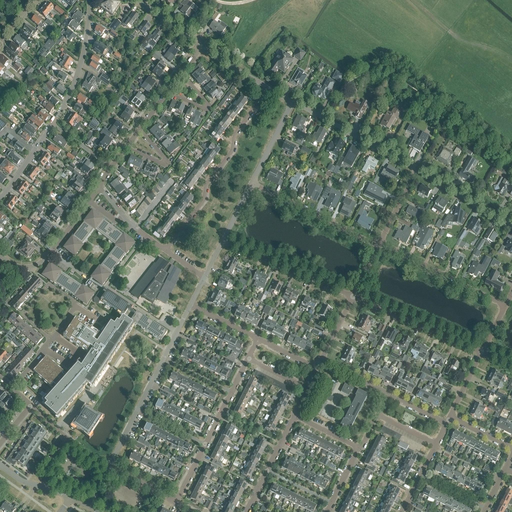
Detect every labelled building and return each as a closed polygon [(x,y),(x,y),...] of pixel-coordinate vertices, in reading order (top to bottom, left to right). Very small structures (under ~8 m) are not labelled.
[(69,10),(71,7),(76,1),(78,2),(79,0),(57,0),(57,1),(69,10)] [(102,0),(98,6),(105,11),(112,0),(102,0)] [(116,0),(112,0),(105,11),(112,16),(118,6),(120,2),(116,0)] [(186,16),(189,18),(193,12),(195,14),(198,10),(188,2),(189,0),(184,0),(182,3),(185,5),(180,11),(182,13),(182,14),(186,16)] [(47,3),(43,7),(49,13),(51,14),(54,17),(55,15),(51,11),(53,8),(47,3)] [(43,7),(39,12),(45,18),(48,15),(49,13),(43,7)] [(72,16),(71,18),(72,18),(79,24),(83,20),(81,19),(84,16),(78,11),(73,17),(72,16)] [(129,19),(126,17),(121,24),(123,25),(126,24),(128,25),(128,24),(132,27),(135,23),(134,22),(138,17),(133,13),(129,19)] [(42,21),(36,16),(31,21),(38,27),(36,29),(41,33),(43,30),(41,29),(43,27),(40,24),(42,21)] [(78,26),(79,25),(75,21),(74,23),(73,22),(72,25),(67,21),(64,25),(68,28),(70,27),(75,32),(77,30),(78,30),(79,29),(79,28),(78,26)] [(141,28),(138,26),(135,30),(138,33),(139,31),(144,34),(148,29),(148,30),(151,26),(145,21),(141,28)] [(214,21),(209,27),(220,35),(224,29),(226,26),(221,22),(219,25),(214,21)] [(37,33),(34,31),(32,29),(31,29),(27,26),(23,30),(32,38),(37,33)] [(95,31),(95,32),(94,33),(97,35),(98,34),(101,36),(103,33),(106,36),(108,33),(98,26),(95,31)] [(61,43),(60,43),(65,37),(67,38),(66,38),(70,42),(73,39),(74,40),(76,38),(67,30),(66,32),(64,30),(61,33),(60,33),(57,37),(59,39),(57,40),(57,41),(55,44),(58,46),(61,43)] [(162,34),(157,30),(152,36),(150,34),(141,46),(145,49),(148,44),(153,48),(159,40),(158,40),(162,34)] [(18,36),(22,40),(29,46),(32,42),(29,39),(30,38),(22,31),(18,36)] [(19,46),(18,47),(23,51),(28,46),(17,37),(13,41),(19,46)] [(49,52),(55,44),(50,39),(43,48),(49,52)] [(94,51),(99,55),(99,54),(105,58),(105,57),(107,53),(110,55),(110,56),(113,51),(107,47),(106,48),(97,42),(92,49),(94,51)] [(19,53),(17,51),(19,49),(12,43),(8,48),(15,53),(18,55),(19,53)] [(168,53),(174,58),(178,52),(175,50),(176,49),(173,47),(172,48),(168,53)] [(49,52),(43,48),(37,54),(43,59),(49,52)] [(8,49),(7,49),(5,51),(5,52),(4,53),(10,59),(13,61),(17,56),(14,54),(8,49)] [(170,63),(174,58),(168,53),(164,50),(163,53),(166,55),(164,58),(170,63)] [(293,57),(300,61),(305,54),(298,50),(293,57)] [(268,70),(274,75),(278,69),(284,74),(293,60),(283,53),(280,58),(278,56),(278,57),(276,57),(273,61),(274,62),(268,70)] [(63,62),(70,66),(73,61),(66,57),(66,56),(62,54),(60,57),(64,59),(63,62)] [(8,61),(1,55),(0,57),(0,62),(3,66),(6,63),(8,65),(10,63),(8,61)] [(101,60),(93,55),(92,57),(92,59),(91,61),(92,62),(99,67),(103,70),(105,68),(98,63),(101,60)] [(161,61),(156,68),(163,73),(167,68),(164,66),(165,64),(161,61)] [(67,71),(70,66),(63,62),(62,64),(61,63),(59,66),(67,71)] [(99,67),(92,62),(91,63),(91,65),(90,67),(98,73),(99,71),(97,69),(99,67)] [(0,74),(0,73),(2,71),(10,78),(10,77),(12,79),(14,77),(7,70),(3,67),(0,64),(0,77),(1,76),(0,74)] [(68,76),(60,72),(62,70),(60,68),(56,65),(54,68),(57,70),(56,72),(59,74),(57,77),(64,82),(68,76)] [(163,73),(156,68),(153,65),(152,67),(155,70),(153,73),(159,78),(159,77),(160,78),(162,75),(161,75),(163,73)] [(205,73),(198,65),(193,71),(195,73),(192,76),(196,81),(204,74),(205,73)] [(29,67),(24,72),(29,77),(34,71),(29,67)] [(298,69),(289,83),(293,85),(294,82),(297,84),(296,85),(297,85),(301,87),(306,77),(300,73),(301,71),(298,69)] [(332,79),(341,84),(344,77),(336,72),(332,79)] [(87,82),(86,81),(82,87),(90,92),(94,85),(95,86),(97,84),(99,85),(101,82),(107,86),(110,83),(107,81),(102,77),(100,81),(90,73),(88,78),(90,80),(88,83),(86,82),(87,82)] [(203,87),(210,81),(204,74),(196,81),(201,86),(201,85),(203,87)] [(150,76),(149,78),(145,83),(151,88),(155,83),(152,80),(154,78),(150,76)] [(318,97),(321,99),(321,98),(324,100),(326,96),(327,96),(328,94),(329,94),(335,83),(328,79),(321,91),(314,87),(312,90),(312,94),(314,97),(316,98),(317,96),(318,97)] [(151,88),(145,83),(141,80),(139,82),(141,84),(139,86),(142,88),(141,88),(148,93),(151,88)] [(208,94),(216,87),(210,80),(210,81),(203,87),(205,89),(204,89),(208,94)] [(45,87),(51,92),(53,89),(47,83),(45,87)] [(54,88),(62,95),(66,90),(61,86),(61,85),(58,83),(56,85),(56,86),(54,88)] [(218,91),(216,88),(208,94),(207,95),(210,98),(211,97),(212,99),(215,97),(217,99),(223,94),(221,92),(219,90),(218,91)] [(135,99),(141,103),(143,101),(143,102),(145,100),(144,99),(145,99),(136,91),(134,94),(136,97),(135,99)] [(237,102),(243,106),(247,101),(244,99),(246,97),(241,93),(240,96),(241,97),(239,100),(237,99),(236,101),(237,102)] [(4,95),(1,98),(2,98),(7,103),(10,100),(12,97),(8,94),(6,97),(4,95)] [(86,101),(91,105),(93,102),(90,100),(90,101),(81,94),(77,99),(79,100),(81,102),(84,104),(86,101)] [(54,107),(55,107),(55,106),(56,107),(58,104),(57,104),(58,102),(52,97),(53,97),(51,95),(48,99),(49,101),(49,102),(54,107)] [(141,103),(135,99),(133,97),(131,99),(131,100),(129,102),(131,104),(138,108),(138,107),(139,108),(140,106),(141,103)] [(45,109),(50,113),(54,108),(49,104),(46,101),(44,103),(43,105),(44,106),(44,108),(45,109)] [(172,109),(175,111),(178,104),(172,102),(168,112),(170,113),(172,109)] [(243,106),(237,102),(234,107),(240,111),(243,106)] [(350,104),(346,110),(356,115),(355,117),(360,120),(366,108),(369,109),(371,106),(368,104),(363,102),(361,105),(356,102),(354,106),(350,104)] [(8,104),(4,107),(10,112),(13,108),(13,107),(8,103),(8,104)] [(74,108),(80,113),(81,110),(84,112),(85,111),(86,110),(77,104),(74,108)] [(178,104),(175,111),(174,114),(180,116),(182,117),(184,114),(186,109),(184,108),(184,107),(178,104)] [(124,113),(130,118),(132,116),(133,116),(134,114),(134,113),(128,108),(125,106),(123,108),(126,111),(124,113)] [(240,111),(234,107),(230,112),(236,116),(240,111)] [(37,110),(38,111),(40,113),(38,116),(44,121),(48,117),(45,114),(42,111),(38,109),(37,110)] [(192,118),(195,112),(189,109),(188,110),(186,109),(184,114),(186,115),(186,116),(192,118)] [(385,116),(380,125),(385,128),(386,126),(390,128),(391,126),(393,127),(401,114),(393,110),(390,114),(387,112),(385,116)] [(200,115),(195,112),(192,118),(190,123),(198,127),(202,120),(199,118),(200,115)] [(236,116),(230,112),(226,117),(232,121),(236,116)] [(72,113),(69,118),(76,123),(78,124),(80,121),(82,122),(83,120),(78,117),(78,118),(72,113)] [(129,120),(130,118),(124,113),(120,118),(127,123),(127,122),(128,122),(129,120)] [(33,115),(30,119),(40,127),(43,124),(42,124),(43,123),(33,115)] [(295,143),(301,146),(305,137),(302,135),(305,129),(304,127),(302,126),(305,121),(297,116),(292,127),(299,131),(297,134),(298,137),(295,143)] [(232,121),(226,117),(222,122),(228,126),(232,121)] [(78,124),(76,123),(69,118),(65,122),(72,127),(73,127),(77,130),(80,126),(78,124)] [(40,127),(30,119),(26,124),(36,131),(37,130),(38,131),(40,127)] [(225,131),(228,126),(222,122),(220,120),(218,123),(220,124),(219,127),(225,131)] [(111,126),(119,132),(121,130),(122,131),(123,129),(123,128),(115,121),(111,126)] [(97,128),(91,123),(89,127),(93,129),(91,132),(90,131),(89,132),(93,134),(97,128)] [(150,131),(154,136),(160,132),(163,129),(158,124),(150,131)] [(23,130),(27,133),(32,137),(36,133),(30,128),(27,125),(23,130)] [(410,125),(406,131),(414,136),(417,137),(415,142),(412,141),(410,140),(407,145),(409,146),(409,147),(411,148),(411,147),(419,151),(418,152),(419,153),(419,152),(424,144),(428,138),(429,137),(423,134),(424,133),(410,125)] [(118,134),(119,132),(111,126),(108,130),(105,128),(103,131),(110,136),(111,134),(116,137),(117,137),(119,135),(118,134)] [(225,131),(219,127),(215,132),(221,136),(225,131)] [(311,140),(319,144),(326,131),(320,128),(316,134),(314,133),(311,140)] [(32,138),(21,129),(17,134),(24,140),(25,139),(28,142),(32,138)] [(215,132),(213,130),(209,135),(217,141),(221,136),(215,132)] [(100,140),(109,147),(110,145),(111,145),(112,143),(112,142),(108,138),(110,136),(103,131),(100,134),(103,136),(100,140)] [(161,142),(165,139),(163,137),(164,136),(160,132),(154,136),(159,141),(161,142)] [(53,140),(63,149),(68,143),(63,139),(62,139),(57,136),(55,138),(53,140)] [(162,145),(166,150),(171,145),(169,142),(172,140),(169,136),(165,139),(161,142),(163,144),(162,145)] [(12,141),(10,145),(14,148),(15,148),(21,153),(25,148),(19,143),(14,139),(12,141)] [(331,143),(327,151),(329,152),(329,153),(335,156),(343,143),(336,139),(334,144),(331,143)] [(107,149),(109,147),(100,140),(96,145),(95,144),(93,147),(98,150),(100,148),(105,152),(106,151),(108,149),(107,149)] [(174,142),(171,145),(166,150),(170,154),(179,147),(174,142)] [(286,155),(290,157),(294,151),(296,152),(298,149),(285,142),(281,149),(288,152),(286,155)] [(48,149),(54,154),(57,156),(59,153),(61,151),(51,144),(48,149)] [(210,151),(216,156),(220,151),(214,146),(214,145),(212,144),(209,148),(205,144),(205,145),(204,146),(206,148),(210,151)] [(345,158),(342,163),(351,168),(354,163),(360,152),(357,150),(356,151),(355,150),(355,149),(351,147),(345,158)] [(436,159),(448,166),(454,156),(457,158),(461,151),(460,150),(457,148),(456,148),(453,153),(443,147),(436,159)] [(469,148),(465,153),(470,156),(474,151),(469,148)] [(10,159),(17,165),(20,161),(13,155),(14,154),(9,150),(5,155),(10,160),(10,159)] [(210,151),(206,156),(213,161),(216,156),(210,151)] [(45,152),(41,157),(47,162),(51,157),(45,152)] [(213,161),(206,156),(204,154),(202,157),(200,155),(200,156),(198,154),(196,156),(198,158),(202,161),(209,166),(213,161)] [(339,161),(336,166),(339,168),(342,163),(345,158),(341,156),(339,161)] [(47,162),(41,157),(37,162),(43,167),(47,162)] [(134,166),(137,160),(131,157),(126,167),(128,168),(130,165),(134,166)] [(378,162),(369,157),(365,164),(361,171),(365,173),(366,173),(369,167),(373,170),(378,162)] [(459,176),(472,184),(475,178),(468,173),(472,165),(475,166),(477,162),(470,158),(459,176)] [(6,160),(3,164),(12,172),(15,168),(10,165),(11,164),(6,160)] [(90,171),(94,166),(85,160),(83,162),(80,160),(78,162),(82,165),(90,171)] [(137,160),(134,166),(132,169),(138,171),(137,173),(140,174),(141,172),(144,165),(142,164),(143,163),(137,160)] [(209,166),(202,161),(199,166),(205,171),(209,166)] [(12,172),(3,164),(0,166),(0,168),(4,172),(4,171),(9,175),(12,172)] [(201,176),(205,171),(199,166),(197,164),(193,169),(201,176)] [(87,176),(90,171),(82,165),(79,170),(80,171),(87,176)] [(148,177),(153,167),(147,165),(147,166),(144,165),(141,172),(143,173),(144,171),(146,172),(144,175),(148,177)] [(384,170),(381,176),(393,183),(395,179),(397,175),(398,175),(397,175),(399,172),(395,170),(394,170),(393,170),(393,168),(388,165),(385,171),(384,170)] [(34,167),(30,172),(36,176),(40,172),(34,167)] [(128,176),(130,174),(122,167),(120,170),(122,171),(128,176)] [(159,170),(153,167),(148,177),(154,180),(159,170)] [(271,169),(266,180),(277,185),(281,186),(283,182),(279,181),(280,179),(281,176),(282,174),(278,172),(271,168),(271,169)] [(198,181),(201,176),(193,169),(189,174),(198,181)] [(74,175),(71,180),(82,188),(86,183),(80,178),(82,176),(79,174),(75,170),(73,173),(75,175),(74,175)] [(36,176),(30,172),(27,177),(33,181),(36,176)] [(194,186),(198,181),(189,174),(187,177),(189,179),(187,181),(194,186)] [(289,189),(297,193),(304,178),(299,176),(296,174),(295,177),(297,178),(296,181),(291,178),(290,182),(292,183),(289,189)] [(111,185),(115,190),(122,184),(120,181),(121,180),(119,178),(111,185)] [(511,193),(510,195),(511,196),(511,184),(502,178),(497,186),(494,187),(495,190),(494,191),(503,197),(507,191),(511,193)] [(194,186),(187,181),(185,179),(180,185),(185,189),(186,188),(190,191),(194,186)] [(71,180),(69,183),(72,185),(74,186),(72,189),(78,193),(79,193),(80,193),(82,191),(81,190),(82,188),(71,180)] [(23,182),(20,186),(25,191),(29,186),(23,182)] [(353,185),(350,184),(348,182),(344,189),(350,191),(353,185)] [(310,190),(307,197),(310,198),(309,199),(311,199),(313,200),(316,201),(322,189),(309,183),(306,189),(310,190)] [(370,184),(364,195),(382,204),(386,196),(385,196),(381,194),(379,193),(381,189),(369,183),(370,184)] [(120,194),(121,196),(128,191),(122,184),(115,190),(119,195),(120,194)] [(419,192),(427,197),(431,190),(423,185),(419,192)] [(25,191),(20,186),(16,191),(22,196),(25,191)] [(324,192),(323,193),(327,195),(328,194),(330,195),(328,198),(327,200),(324,206),(329,209),(330,206),(334,208),(334,209),(339,198),(340,193),(326,187),(324,192)] [(126,204),(132,199),(134,197),(128,190),(128,191),(125,193),(121,196),(123,198),(122,199),(124,201),(123,201),(126,204)] [(65,198),(71,203),(75,198),(69,193),(67,192),(64,196),(66,197),(65,198)] [(183,199),(189,204),(193,199),(187,194),(183,199)] [(12,196),(9,201),(15,205),(18,201),(17,200),(12,196)] [(132,199),(126,204),(131,209),(139,202),(135,197),(134,197),(132,199)] [(19,198),(17,200),(18,201),(21,202),(23,204),(26,206),(27,204),(19,198)] [(67,208),(71,203),(65,198),(61,204),(67,208)] [(339,214),(348,218),(353,208),(356,203),(345,198),(342,204),(343,204),(343,205),(343,206),(339,214)] [(439,198),(433,207),(431,211),(435,213),(437,210),(442,213),(448,203),(439,198)] [(189,204),(183,199),(180,204),(186,209),(189,204)] [(15,205),(9,201),(5,206),(11,210),(15,205)] [(369,219),(366,218),(368,214),(363,211),(365,207),(368,208),(370,205),(363,202),(357,215),(360,216),(357,224),(360,226),(361,225),(364,227),(364,228),(368,230),(372,222),(373,221),(369,219)] [(186,209),(180,204),(176,209),(182,213),(186,209)] [(406,213),(420,220),(422,216),(421,215),(424,210),(418,207),(417,210),(410,206),(406,213)] [(443,223),(441,226),(445,228),(449,222),(450,220),(453,222),(457,223),(457,224),(458,224),(462,225),(467,218),(464,218),(465,217),(467,214),(461,211),(456,207),(456,209),(454,216),(452,218),(448,216),(443,223)] [(52,212),(60,218),(64,213),(58,208),(55,211),(54,210),(52,212)] [(182,213),(176,209),(172,214),(178,218),(182,213)] [(56,223),(60,218),(52,212),(48,217),(50,218),(56,223)] [(64,248),(75,257),(83,246),(95,231),(98,233),(98,234),(98,235),(99,236),(100,237),(101,236),(102,236),(109,241),(108,242),(108,243),(109,244),(110,245),(111,245),(112,244),(116,247),(115,247),(116,247),(100,267),(99,267),(91,278),(102,286),(110,276),(110,275),(126,255),(135,244),(124,236),(103,220),(93,212),(84,222),(84,223),(72,238),(64,248)] [(172,214),(168,219),(174,223),(178,218),(172,214)] [(42,224),(44,226),(43,228),(49,233),(53,228),(50,225),(52,223),(44,218),(42,221),(43,222),(42,224)] [(168,219),(164,224),(171,228),(174,223),(168,219)] [(480,222),(475,219),(468,230),(477,235),(483,224),(480,222)] [(439,220),(435,227),(440,229),(441,226),(443,223),(439,220)] [(161,229),(167,233),(171,228),(164,224),(163,222),(159,227),(161,229)] [(37,228),(41,230),(39,233),(36,231),(34,234),(40,239),(42,236),(45,238),(49,233),(43,228),(39,225),(37,228)] [(399,231),(395,239),(400,241),(401,239),(403,240),(402,242),(406,244),(410,236),(412,230),(417,233),(418,231),(419,228),(416,226),(413,225),(411,229),(406,227),(403,233),(399,231)] [(161,229),(159,227),(153,235),(158,239),(160,236),(163,238),(167,233),(161,229)] [(417,247),(423,251),(425,246),(428,247),(432,240),(431,239),(432,236),(431,235),(432,232),(423,227),(418,237),(421,238),(417,247)] [(484,239),(487,241),(488,240),(493,243),(497,237),(492,234),(494,231),(490,228),(485,237),(484,239)] [(464,236),(463,235),(466,231),(463,229),(457,239),(461,241),(464,236)] [(25,244),(23,247),(32,254),(34,252),(33,251),(35,249),(30,245),(32,242),(27,237),(23,242),(24,242),(25,244)] [(459,240),(456,246),(459,247),(460,245),(464,247),(468,249),(470,246),(459,240)] [(436,251),(433,256),(440,259),(441,258),(442,259),(448,249),(446,248),(439,244),(437,249),(435,248),(434,250),(436,251)] [(32,254),(23,247),(21,249),(18,248),(16,250),(21,254),(22,253),(27,258),(29,256),(30,257),(32,254)] [(452,265),(453,266),(452,267),(456,269),(457,268),(458,269),(458,268),(459,269),(462,263),(465,258),(459,255),(460,253),(456,251),(453,256),(456,258),(452,265)] [(474,263),(468,274),(476,277),(479,272),(483,274),(486,269),(491,259),(486,257),(481,266),(474,263)] [(155,264),(131,294),(138,300),(141,296),(153,304),(155,299),(157,300),(165,304),(178,279),(177,278),(180,271),(173,268),(171,267),(171,266),(169,265),(167,264),(160,259),(156,265),(155,264)] [(231,259),(227,265),(234,268),(237,270),(240,272),(242,269),(238,267),(237,262),(231,259)] [(86,306),(94,294),(83,287),(82,287),(61,272),(50,264),(42,276),(53,283),(54,283),(75,298),(86,306)] [(231,275),(234,268),(227,265),(224,271),(231,275)] [(486,285),(499,292),(503,286),(496,282),(499,274),(493,271),(486,285)] [(256,287),(262,275),(256,272),(252,280),(255,281),(253,286),(256,287)] [(268,278),(262,275),(256,287),(258,288),(259,289),(261,284),(264,286),(268,278)] [(42,284),(35,277),(30,282),(38,288),(42,284)] [(232,282),(222,277),(218,283),(217,286),(218,286),(223,289),(225,287),(226,287),(228,283),(231,285),(232,282)] [(38,288),(30,282),(26,286),(34,293),(38,288)] [(270,286),(267,293),(270,294),(272,291),(277,293),(281,286),(275,283),(273,288),(270,286)] [(34,293),(26,286),(22,291),(29,297),(33,292),(34,293)] [(285,308),(293,292),(287,289),(283,296),(282,298),(287,301),(284,307),(285,308)] [(98,305),(101,301),(124,316),(130,308),(104,290),(103,292),(102,292),(99,292),(94,300),(94,303),(98,305)] [(25,302),(29,297),(22,291),(18,296),(25,302)] [(222,299),(221,298),(222,295),(214,291),(211,297),(224,303),(225,300),(222,299)] [(299,295),(293,292),(285,308),(286,308),(288,304),(290,304),(292,301),(295,302),(299,295)] [(23,303),(25,302),(18,296),(13,300),(21,307),(23,303)] [(224,303),(211,297),(210,299),(210,298),(207,303),(210,305),(211,304),(216,307),(218,303),(223,305),(223,306),(225,307),(228,302),(225,300),(224,303)] [(307,307),(311,300),(305,297),(302,304),(301,304),(300,307),(303,308),(304,306),(307,307)] [(21,307),(13,300),(9,305),(16,311),(18,309),(18,310),(21,307)] [(317,303),(311,300),(307,307),(305,312),(311,315),(313,310),(317,303)] [(124,317),(123,319),(134,326),(135,324),(161,342),(167,333),(137,312),(138,311),(136,310),(137,309),(131,305),(130,308),(124,316),(124,317)] [(234,316),(240,319),(243,311),(245,308),(243,306),(242,308),(236,305),(232,312),(233,312),(235,313),(234,316)] [(332,310),(324,306),(322,310),(321,309),(318,315),(321,316),(325,319),(328,314),(329,314),(330,313),(331,313),(332,310)] [(243,311),(240,319),(245,321),(249,314),(243,311)] [(8,320),(12,325),(19,318),(16,315),(14,313),(8,320)] [(253,314),(252,316),(249,314),(245,321),(251,324),(255,315),(253,314)] [(260,320),(257,318),(258,316),(255,315),(251,324),(256,327),(260,320)] [(362,319),(361,322),(368,326),(371,327),(372,325),(369,323),(371,320),(367,317),(367,316),(364,315),(361,319),(362,319)] [(12,325),(17,329),(23,322),(22,321),(22,320),(19,318),(12,325)] [(93,387),(116,352),(125,338),(127,335),(134,326),(123,319),(119,325),(117,324),(115,327),(109,323),(100,335),(75,319),(63,337),(88,354),(82,363),(79,361),(66,375),(46,357),(33,372),(53,390),(43,401),(48,405),(46,407),(50,411),(49,412),(57,419),(88,384),(93,387)] [(266,332),(270,325),(271,321),(267,319),(266,323),(264,322),(260,329),(266,332)] [(270,325),(266,332),(272,335),(275,327),(277,324),(271,321),(270,325)] [(23,322),(17,329),(22,333),(28,326),(23,322)] [(197,332),(199,333),(204,324),(198,322),(196,326),(195,328),(198,330),(197,332)] [(371,327),(368,326),(361,322),(358,328),(368,334),(371,327)] [(206,334),(209,327),(204,324),(199,333),(198,336),(200,337),(203,333),(206,334)] [(28,326),(22,333),(27,337),(33,330),(28,326)] [(212,337),(215,330),(209,327),(206,334),(205,337),(208,339),(207,342),(209,342),(210,339),(212,337)] [(275,327),(272,335),(277,337),(281,330),(275,327)] [(33,330),(27,337),(31,341),(38,334),(33,330)] [(221,333),(215,330),(212,337),(217,339),(221,333)] [(281,330),(277,337),(283,340),(286,333),(281,330)] [(386,337),(385,340),(392,343),(393,340),(397,333),(391,330),(389,333),(388,333),(386,337)] [(15,337),(10,332),(6,336),(12,341),(15,337)] [(226,335),(221,333),(217,339),(220,341),(219,344),(218,347),(220,348),(221,345),(223,342),(226,335)] [(287,342),(292,345),(296,338),(298,334),(295,333),(293,336),(290,335),(287,342)] [(36,346),(43,338),(38,334),(31,341),(36,346)] [(362,338),(355,334),(352,340),(359,344),(361,340),(363,341),(364,338),(362,338)] [(232,338),(226,335),(223,342),(228,345),(232,338)] [(402,350),(405,351),(411,341),(404,337),(402,343),(401,342),(397,346),(397,347),(398,346),(399,347),(401,348),(402,349),(402,350)] [(227,348),(233,351),(237,341),(232,338),(228,345),(227,348)] [(296,338),(292,345),(298,348),(302,341),(296,338)] [(307,343),(303,351),(309,353),(313,346),(310,345),(311,342),(309,340),(307,343)] [(243,344),(237,341),(232,351),(240,355),(243,349),(241,348),(243,344)] [(302,341),(298,348),(303,351),(307,343),(302,341)] [(414,358),(416,359),(418,356),(417,356),(419,353),(422,347),(416,343),(413,350),(411,353),(411,352),(416,355),(414,358)] [(182,347),(180,352),(182,353),(181,356),(186,359),(191,350),(190,349),(188,350),(187,351),(184,350),(185,349),(182,347)] [(355,356),(353,355),(355,351),(348,347),(345,354),(352,357),(354,358),(355,356)] [(422,347),(419,353),(418,356),(416,359),(418,360),(419,360),(421,354),(425,357),(429,350),(422,347)] [(23,353),(30,359),(34,354),(27,348),(23,353)] [(191,350),(186,359),(192,362),(195,355),(193,354),(194,351),(191,350)] [(358,354),(369,359),(371,355),(362,350),(360,350),(358,354)] [(192,362),(197,365),(204,352),(201,351),(200,354),(199,353),(198,356),(195,355),(192,362)] [(0,354),(0,362),(2,361),(4,363),(10,357),(6,353),(5,354),(2,352),(0,354)] [(197,365),(203,367),(206,361),(208,358),(204,357),(205,356),(206,353),(204,352),(197,365)] [(19,357),(25,363),(30,359),(23,353),(19,357)] [(431,359),(437,362),(440,356),(434,353),(431,359)] [(354,358),(352,357),(345,354),(344,356),(343,356),(341,360),(345,362),(345,361),(349,363),(351,360),(353,361),(354,358)] [(403,363),(406,357),(402,355),(401,358),(398,356),(396,360),(403,363)] [(209,370),(215,358),(215,357),(214,356),(212,359),(211,361),(207,359),(206,361),(203,367),(209,370)] [(446,358),(440,356),(437,362),(435,365),(441,368),(446,358)] [(19,357),(15,362),(21,368),(25,363),(19,357)] [(209,370),(214,373),(218,366),(214,365),(216,361),(215,361),(217,359),(215,358),(209,370)] [(459,364),(457,363),(457,362),(457,361),(456,360),(455,360),(454,360),(454,361),(453,361),(450,366),(450,365),(449,367),(448,367),(446,370),(447,371),(445,374),(449,376),(454,367),(457,369),(459,364)] [(10,367),(18,373),(22,369),(21,368),(15,362),(10,367)] [(222,364),(220,368),(218,366),(214,373),(220,376),(223,369),(226,364),(224,363),(222,364)] [(373,375),(376,368),(378,366),(376,365),(374,367),(371,365),(367,372),(373,375)] [(6,372),(13,378),(18,373),(10,367),(6,372)] [(376,368),(373,375),(378,378),(382,371),(376,368)] [(223,369),(220,376),(226,379),(229,372),(223,369)] [(490,376),(497,380),(499,381),(503,383),(504,380),(503,379),(504,376),(498,373),(498,372),(498,371),(496,370),(495,371),(494,371),(493,371),(490,376)] [(382,371),(378,378),(384,381),(387,374),(382,371)] [(175,382),(176,380),(178,376),(172,373),(169,379),(175,382)] [(394,386),(400,389),(403,382),(403,381),(401,379),(400,380),(399,380),(403,374),(401,373),(394,386)] [(387,374),(384,381),(390,383),(393,377),(387,374)] [(184,378),(178,376),(176,380),(175,382),(173,385),(179,388),(180,385),(184,378)] [(406,376),(403,382),(400,389),(405,391),(411,381),(407,379),(408,377),(406,376)] [(499,381),(497,380),(490,376),(487,382),(491,384),(491,386),(498,389),(501,382),(499,381)] [(182,396),(189,381),(184,378),(180,385),(183,386),(181,390),(182,390),(181,393),(182,393),(180,395),(182,396)] [(248,384),(255,388),(257,382),(251,379),(248,384)] [(409,385),(405,391),(411,394),(414,388),(411,386),(413,383),(412,383),(414,380),(412,379),(411,381),(409,385)] [(195,384),(189,381),(182,396),(183,397),(185,394),(186,392),(187,393),(189,389),(191,390),(195,384)] [(200,387),(195,384),(191,390),(195,392),(192,398),(194,399),(196,396),(196,395),(200,387)] [(252,393),(255,388),(248,384),(245,390),(252,393)] [(343,420),(340,426),(342,427),(343,428),(343,427),(350,430),(367,396),(345,384),(340,392),(348,396),(349,394),(356,397),(344,420),(343,420)] [(426,386),(424,389),(422,391),(419,390),(415,397),(421,399),(428,387),(426,386)] [(202,398),(203,396),(206,390),(200,387),(196,395),(202,398)] [(428,387),(421,399),(427,402),(430,395),(427,394),(428,391),(430,388),(428,387)] [(484,389),(481,395),(484,396),(483,399),(488,401),(489,399),(491,400),(494,395),(492,393),(484,389)] [(211,392),(206,390),(203,396),(208,399),(211,392)] [(245,390),(243,396),(252,400),(251,401),(254,402),(255,399),(253,398),(254,395),(252,393),(245,390)] [(281,401),(287,404),(290,398),(287,397),(288,394),(284,392),(282,391),(281,394),(278,399),(281,401)] [(430,395),(427,402),(432,405),(439,392),(437,391),(435,394),(433,397),(430,395)] [(217,395),(211,392),(208,399),(214,402),(217,395)] [(441,393),(439,392),(432,405),(438,408),(442,399),(439,397),(440,397),(439,396),(441,393)] [(249,406),(251,401),(252,400),(243,396),(240,401),(246,404),(249,406)] [(3,403),(2,402),(3,402),(2,402),(0,404),(0,406),(0,407),(2,408),(5,405),(7,407),(9,408),(13,403),(12,402),(12,401),(9,398),(3,403)] [(161,411),(164,404),(165,401),(163,400),(161,403),(156,400),(154,404),(156,405),(155,408),(161,411)] [(237,407),(243,410),(246,404),(240,401),(237,407)] [(284,410),(287,404),(281,401),(278,406),(284,410)] [(477,403),(474,409),(481,413),(483,414),(484,412),(486,408),(484,407),(477,403)] [(164,404),(161,411),(166,413),(170,407),(164,404)] [(172,416),(175,409),(176,407),(175,406),(172,405),(171,404),(170,407),(166,413),(172,416)] [(74,421),(70,428),(72,426),(84,434),(84,435),(89,440),(90,440),(93,436),(91,434),(99,422),(101,423),(104,418),(97,415),(88,409),(89,407),(85,405),(81,411),(81,412),(80,414),(79,414),(76,419),(75,421),(74,421)] [(281,415),(284,410),(278,406),(276,405),(275,408),(277,409),(275,412),(281,415)] [(234,412),(237,414),(235,417),(238,418),(242,420),(244,415),(242,413),(243,410),(237,407),(234,412)] [(177,419),(183,422),(186,415),(188,412),(189,409),(187,408),(186,411),(184,410),(183,413),(181,412),(177,419)] [(175,409),(172,416),(177,419),(181,412),(175,409)] [(478,418),(479,419),(481,416),(479,415),(481,413),(474,409),(471,415),(478,418)] [(275,412),(272,417),(279,421),(281,415),(275,412)] [(186,415),(183,422),(188,424),(192,418),(186,415)] [(276,426),(279,421),(270,416),(269,419),(271,420),(269,423),(276,426)] [(192,418),(188,424),(194,427),(197,421),(192,418)] [(508,420),(506,424),(502,431),(508,434),(511,425),(511,423),(510,423),(510,422),(508,420)] [(28,423),(30,425),(28,429),(42,438),(46,433),(33,423),(30,422),(29,421),(28,423)] [(197,421),(194,427),(200,430),(203,423),(197,421)] [(497,428),(502,431),(506,424),(500,421),(497,428)] [(268,422),(264,431),(270,434),(271,431),(274,432),(275,429),(274,429),(276,426),(269,423),(268,422)] [(149,434),(152,427),(147,424),(145,427),(143,426),(140,431),(141,430),(143,431),(146,432),(144,438),(146,439),(149,434)] [(236,429),(228,425),(225,431),(231,434),(233,435),(236,429)] [(158,430),(152,427),(149,434),(155,436),(158,430)] [(26,432),(24,434),(38,444),(42,438),(28,429),(27,430),(25,428),(23,430),(26,432)] [(160,439),(163,433),(158,430),(155,436),(157,438),(155,444),(157,445),(159,442),(160,439)] [(298,433),(296,431),(294,435),(294,436),(292,439),(295,440),(295,439),(296,439),(297,438),(301,440),(301,439),(302,440),(305,432),(306,432),(303,430),(303,431),(300,430),(298,433)] [(231,434),(225,431),(222,436),(229,439),(231,434)] [(300,443),(301,444),(303,440),(306,442),(308,443),(311,435),(312,435),(309,433),(309,434),(305,432),(302,440),(301,439),(301,440),(300,443)] [(453,443),(454,440),(457,442),(461,434),(455,432),(452,439),(450,442),(449,444),(451,446),(452,443),(453,443)] [(169,435),(163,433),(160,439),(166,442),(169,435)] [(24,441),(23,442),(35,450),(38,444),(24,434),(21,439),(24,441)] [(375,443),(382,447),(382,448),(385,449),(386,447),(385,447),(385,445),(383,444),(386,438),(389,440),(391,438),(388,436),(386,435),(385,434),(383,437),(382,436),(381,439),(378,437),(377,438),(376,440),(376,441),(375,443)] [(457,442),(458,442),(463,445),(467,437),(461,434),(457,442)] [(175,438),(169,435),(166,442),(171,445),(175,438)] [(314,437),(311,435),(308,443),(306,442),(305,446),(307,447),(308,445),(311,447),(312,445),(313,445),(317,438),(317,437),(314,436),(314,437)] [(229,439),(222,436),(219,442),(226,445),(229,439)] [(463,445),(465,445),(469,447),(472,440),(467,437),(463,445)] [(176,450),(177,448),(180,441),(175,438),(171,445),(170,447),(176,450)] [(257,447),(264,450),(267,445),(265,444),(266,441),(259,438),(258,440),(257,440),(254,445),(255,445),(255,446),(257,447)] [(320,439),(317,438),(313,445),(312,445),(311,447),(311,448),(313,449),(314,446),(317,447),(318,448),(322,441),(322,440),(320,439)] [(474,450),(478,443),(472,440),(469,447),(466,453),(468,454),(470,448),(474,450)] [(35,450),(23,442),(23,443),(20,441),(13,451),(12,453),(6,461),(14,466),(16,463),(23,467),(35,450)] [(179,456),(186,444),(180,441),(177,448),(179,449),(176,454),(179,456)] [(325,442),(322,441),(318,448),(317,447),(316,451),(318,452),(320,449),(322,450),(324,451),(327,443),(328,443),(325,441),(325,442)] [(226,445),(219,442),(217,447),(225,452),(226,452),(228,446),(226,445)] [(407,459),(414,462),(415,463),(416,460),(415,460),(417,457),(412,455),(415,450),(409,447),(406,445),(404,444),(401,443),(400,442),(398,446),(404,449),(403,451),(409,454),(407,458),(407,459)] [(324,451),(322,450),(321,454),(324,455),(326,452),(328,453),(329,454),(333,446),(333,445),(331,444),(330,445),(327,443),(324,451)] [(382,447),(375,443),(374,443),(373,445),(373,446),(372,449),(379,452),(379,453),(382,454),(383,453),(380,451),(382,448),(382,447)] [(483,446),(478,443),(474,450),(473,452),(479,455),(480,453),(483,446)] [(186,444),(179,456),(182,457),(185,452),(190,454),(193,450),(190,449),(191,447),(186,444)] [(336,447),(333,446),(329,454),(328,453),(327,457),(329,457),(330,454),(334,456),(338,449),(338,448),(336,447)] [(489,449),(487,448),(483,446),(480,453),(485,456),(489,449)] [(217,447),(214,453),(222,457),(223,458),(224,456),(224,454),(225,452),(217,447)] [(257,447),(254,453),(261,456),(264,450),(257,447)] [(379,452),(372,449),(371,448),(370,451),(371,451),(369,454),(377,457),(376,458),(380,460),(381,458),(379,457),(381,454),(379,453),(379,452)] [(334,456),(332,459),(334,460),(336,457),(340,459),(343,460),(345,456),(342,455),(344,451),(341,449),(341,450),(338,449),(334,456)] [(495,451),(494,451),(489,449),(485,456),(491,459),(495,451)] [(135,462),(139,454),(139,453),(136,451),(135,454),(132,452),(133,451),(131,450),(128,455),(130,456),(129,459),(135,462)] [(500,454),(495,451),(491,459),(489,462),(492,463),(493,461),(496,463),(497,462),(500,454)] [(150,458),(152,455),(153,453),(151,452),(149,457),(147,456),(146,459),(144,458),(140,464),(146,467),(149,461),(150,458)] [(261,456),(254,453),(252,452),(251,455),(249,454),(248,456),(249,457),(258,462),(261,456)] [(222,457),(214,453),(211,459),(213,460),(212,463),(221,467),(222,464),(221,461),(220,460),(222,457)] [(139,454),(135,462),(140,464),(144,458),(140,456),(141,455),(139,454)] [(377,465),(378,463),(374,462),(376,458),(377,457),(369,454),(368,456),(367,459),(374,463),(374,464),(377,465)] [(255,467),(258,462),(249,457),(246,463),(247,463),(255,467)] [(284,469),(286,470),(290,463),(291,464),(293,460),(292,460),(293,459),(290,457),(288,461),(285,459),(281,469),(283,470),(284,469)] [(411,468),(412,468),(413,465),(414,462),(407,459),(407,458),(403,457),(403,458),(406,460),(405,463),(404,464),(411,468)] [(151,470),(157,473),(163,461),(160,459),(157,465),(155,463),(151,470)] [(374,463),(367,459),(366,459),(365,461),(365,462),(364,464),(367,466),(366,469),(374,472),(376,468),(373,465),(374,464),(374,463)] [(149,461),(146,467),(151,470),(155,463),(149,461)] [(157,473),(162,476),(166,469),(163,468),(166,462),(163,461),(157,473)] [(290,472),(292,473),(296,466),(297,467),(298,463),(296,462),(295,466),(291,464),(290,463),(286,470),(286,471),(289,473),(290,472)] [(401,469),(409,473),(411,471),(410,470),(411,468),(404,464),(405,463),(401,462),(400,464),(401,464),(399,468),(402,469),(401,469)] [(205,471),(214,475),(214,476),(216,477),(217,475),(215,474),(212,472),(214,469),(216,470),(218,467),(211,463),(210,466),(208,465),(205,471)] [(241,466),(244,468),(243,468),(252,473),(255,467),(247,463),(246,465),(245,464),(244,467),(241,466)] [(435,471),(441,474),(444,467),(437,464),(435,467),(437,468),(435,471)] [(162,476),(168,479),(171,472),(174,467),(171,465),(168,470),(166,469),(162,476)] [(297,467),(296,466),(292,473),(292,474),(295,476),(295,475),(298,476),(301,469),(302,469),(304,466),(302,465),(300,468),(297,467)] [(246,480),(247,478),(250,479),(252,476),(251,476),(252,473),(243,468),(244,468),(241,466),(240,469),(245,472),(243,475),(242,474),(240,477),(246,480)] [(309,468),(308,468),(307,467),(305,471),(302,469),(301,469),(298,476),(297,477),(300,478),(303,479),(307,472),(308,472),(309,468)] [(399,475),(406,478),(406,479),(408,476),(407,476),(409,473),(401,469),(402,469),(399,468),(398,467),(397,469),(401,471),(399,474),(399,475)] [(444,467),(441,474),(446,477),(450,470),(444,467)] [(307,472),(303,479),(305,481),(306,480),(308,482),(312,474),(313,475),(314,471),(313,470),(311,474),(308,472),(307,472)] [(359,474),(358,477),(365,480),(365,481),(368,483),(369,481),(367,480),(370,476),(371,476),(373,474),(365,470),(364,472),(361,471),(360,471),(359,474)] [(450,470),(446,477),(452,480),(455,473),(450,470)] [(205,471),(202,476),(208,480),(211,481),(214,475),(205,471)] [(457,471),(455,473),(452,480),(458,483),(461,476),(462,474),(457,471)] [(171,472),(168,479),(174,481),(175,478),(178,479),(180,475),(177,473),(177,475),(171,472)] [(404,481),(406,478),(399,475),(399,474),(395,473),(393,472),(392,475),(397,478),(396,480),(392,479),(391,481),(397,485),(398,482),(403,484),(404,484),(405,482),(404,481)] [(311,483),(314,484),(317,477),(318,478),(320,474),(318,473),(316,476),(313,475),(312,474),(308,482),(311,484),(311,483)] [(208,480),(202,476),(199,482),(206,485),(208,480)] [(317,477),(314,484),(313,485),(316,486),(319,487),(323,480),(324,480),(325,477),(324,476),(322,479),(318,478),(317,477)] [(365,480),(358,477),(357,476),(356,479),(357,480),(355,482),(362,486),(362,487),(366,488),(367,486),(363,484),(365,481),(365,480)] [(458,483),(461,484),(463,486),(467,479),(461,476),(458,483)] [(319,487),(319,488),(322,489),(325,490),(328,482),(329,483),(331,479),(325,477),(324,480),(323,480),(319,487)] [(234,486),(243,491),(244,491),(246,488),(245,488),(246,485),(244,484),(246,481),(240,478),(239,481),(238,480),(237,484),(236,483),(234,486),(235,486),(234,486)] [(474,478),(472,482),(469,489),(474,491),(478,484),(479,483),(475,481),(476,479),(474,478)] [(467,479),(463,486),(469,489),(472,482),(467,479)] [(206,485),(199,482),(196,488),(203,491),(206,485)] [(354,485),(353,488),(360,491),(359,492),(363,493),(364,492),(360,490),(362,487),(362,486),(355,482),(353,484),(354,485)] [(390,492),(397,496),(398,496),(399,494),(398,493),(400,491),(395,488),(396,486),(390,483),(389,486),(392,487),(390,491),(390,492)] [(234,493),(241,496),(243,491),(234,486),(235,486),(234,486),(232,484),(231,487),(233,488),(236,490),(234,493)] [(483,487),(478,484),(474,491),(480,494),(483,487)] [(279,488),(279,487),(276,485),(276,486),(273,485),(270,492),(269,491),(267,495),(269,496),(271,493),(274,494),(275,495),(279,488)] [(353,488),(352,487),(351,490),(350,493),(357,497),(356,497),(360,499),(361,497),(358,495),(359,492),(360,491),(353,488)] [(196,488),(193,493),(202,498),(203,496),(201,494),(203,491),(196,488)] [(272,498),(273,498),(274,499),(276,495),(279,497),(280,497),(284,490),(282,488),(281,489),(279,488),(275,495),(274,494),(272,498)] [(423,498),(424,495),(429,498),(432,491),(427,488),(424,493),(422,492),(420,497),(423,498)] [(278,501),(280,502),(282,498),(285,500),(286,500),(289,493),(290,492),(287,491),(287,492),(284,490),(280,497),(279,497),(278,501)] [(396,499),(397,496),(390,492),(390,491),(386,490),(386,492),(384,496),(387,497),(387,498),(394,501),(395,502),(396,499)] [(434,501),(438,494),(432,491),(429,498),(434,501)] [(202,498),(193,493),(191,499),(194,501),(192,503),(198,506),(199,503),(200,503),(202,498)] [(231,499),(238,502),(241,496),(234,493),(231,499)] [(292,494),(289,493),(286,500),(285,500),(283,504),(285,505),(287,501),(290,502),(291,503),(294,496),(295,495),(292,494)] [(349,495),(347,498),(354,502),(354,503),(358,504),(358,502),(355,501),(356,497),(357,497),(350,493),(349,493),(348,495),(349,495)] [(438,494),(434,501),(434,502),(436,503),(437,502),(440,504),(444,497),(438,494)] [(229,504),(235,508),(238,502),(231,499),(229,497),(226,496),(225,498),(230,501),(229,504)] [(297,497),(294,496),(291,503),(290,502),(289,506),(290,507),(292,504),(295,505),(296,506),(300,498),(297,496),(297,497)] [(384,503),(391,507),(392,507),(393,504),(394,501),(387,498),(387,497),(384,496),(383,497),(387,499),(385,502),(384,503)] [(511,504),(511,499),(505,496),(502,501),(508,504),(511,506),(511,504)] [(446,506),(447,504),(449,500),(444,497),(440,504),(446,506)] [(295,505),(294,509),(296,510),(298,506),(300,508),(302,508),(305,501),(306,500),(303,499),(302,500),(300,498),(296,506),(295,505)] [(346,501),(344,504),(351,507),(351,508),(355,509),(356,508),(352,506),(354,503),(354,502),(347,498),(346,498),(345,500),(346,501)] [(444,509),(450,511),(451,509),(455,502),(449,500),(447,504),(446,506),(444,509)] [(308,502),(305,501),(302,508),(300,508),(299,511),(301,511),(303,509),(306,510),(307,511),(311,504),(311,503),(308,502)] [(384,504),(382,508),(389,511),(391,510),(390,509),(391,507),(384,503),(385,502),(381,501),(380,502),(384,504)] [(502,501),(499,507),(506,510),(508,504),(502,501)] [(455,502),(451,509),(450,511),(449,511),(452,511),(453,510),(456,511),(460,505),(455,502)] [(13,511),(15,510),(17,507),(15,505),(13,507),(9,505),(9,506),(5,503),(0,509),(4,511),(13,511)] [(229,511),(232,511),(235,508),(228,504),(227,503),(224,509),(229,511)] [(351,507),(344,504),(344,503),(342,506),(343,506),(342,509),(347,511),(350,511),(349,511),(351,508),(351,507)]
